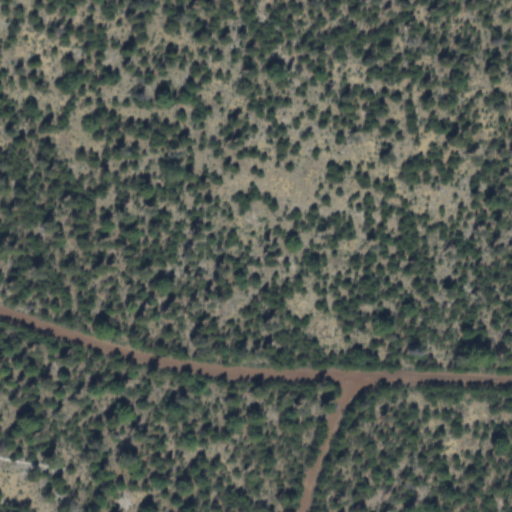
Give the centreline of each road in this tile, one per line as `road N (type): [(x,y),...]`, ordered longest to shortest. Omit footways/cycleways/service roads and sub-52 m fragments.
road 1 (track): [(511,386),(181,369),(0,315)]
road 2 (track): [(348,378),(305,511)]
